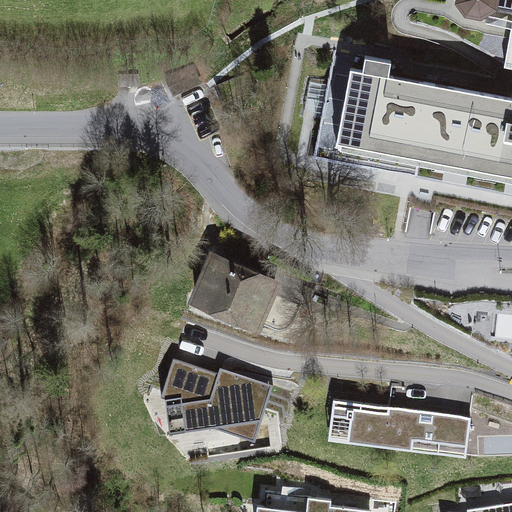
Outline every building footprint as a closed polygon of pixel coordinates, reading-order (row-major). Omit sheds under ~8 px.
[(511,13),(511,0),(457,0),(457,2),(466,14),(481,17),(493,10),(511,13)] [(511,95),(511,98),(433,83),(436,69),(334,50),(314,157),(511,195),(511,95)] [(192,65),(166,76),(174,94),(200,83),(192,65)] [(248,72),(216,86),(223,104),(256,90),(248,72)] [(138,75),(120,74),(120,86),(138,86),(138,75)] [(359,230),(372,231),(373,215),(360,214),(359,230)] [(229,265),(213,258),(195,299),(256,325),(266,302),(270,303),(276,288),(272,287),(274,284),(247,272),(249,268),(243,265),(241,265),(239,263),(235,262),(232,262),(229,265)] [(220,373),(173,357),(160,395),(165,396),(167,416),(182,414),(183,422),(199,420),(225,428),(237,432),(239,427),(241,421),(261,419),(270,395),(239,384),(241,381),(228,377),(227,379),(218,377),(220,373)] [(471,416),(334,399),(329,434),(412,444),(412,438),(467,445),(471,416)] [(0,511),(1,511),(15,492),(0,482),(0,511)] [(281,491),(266,489),(264,504),(257,503),(255,511),(370,511),(371,510),(371,508),(330,503),(331,497),(310,494),(311,487),(282,484),(281,491)] [(511,511),(511,501),(443,511),(511,511)]
